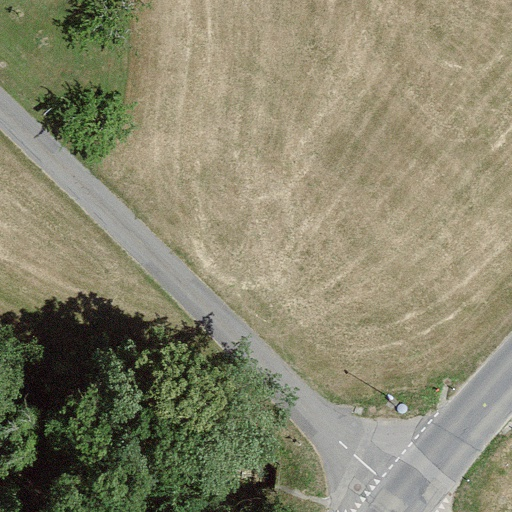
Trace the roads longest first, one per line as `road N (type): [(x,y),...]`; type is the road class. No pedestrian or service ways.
road 1 (unclassified): [(0,95),(153,225),(390,505)]
road 2 (tertiary): [(390,505),(511,375)]
